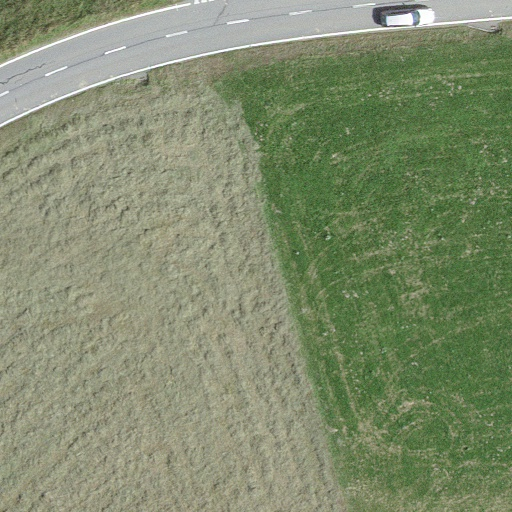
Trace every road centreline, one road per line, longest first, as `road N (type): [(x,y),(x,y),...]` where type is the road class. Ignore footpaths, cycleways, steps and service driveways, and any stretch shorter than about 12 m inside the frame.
road 1 (secondary): [(0,95),(126,46),(262,17)]
road 2 (secondary): [(262,17),(410,0)]
